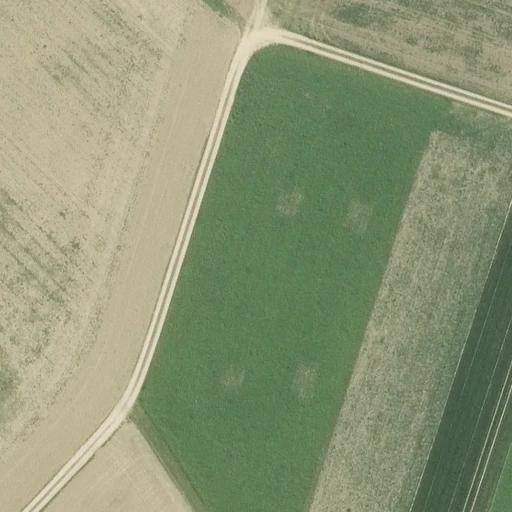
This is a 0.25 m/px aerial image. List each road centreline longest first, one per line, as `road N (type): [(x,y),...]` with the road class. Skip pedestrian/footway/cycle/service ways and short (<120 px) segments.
road 1 (track): [(29,511),(128,408),(253,28)]
road 2 (track): [(511,114),(253,28)]
road 3 (track): [(128,408),(194,511)]
